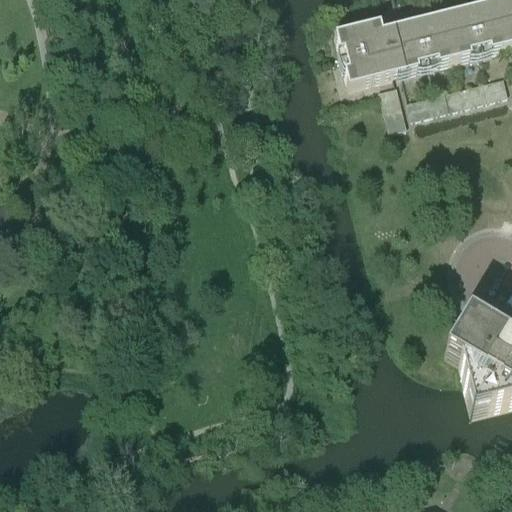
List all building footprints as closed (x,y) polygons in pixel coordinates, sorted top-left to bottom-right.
[(511,6),(493,11),(505,56),(511,54),(511,6)] [(505,56),(493,11),(474,16),(473,13),(460,16),(461,19),(441,24),(453,69),(469,65),(468,60),(487,56),(488,60),(505,56)] [(453,69),(441,24),(422,29),(421,26),(408,29),(409,32),(388,37),(399,83),(417,78),(416,74),(435,69),(436,73),(453,69)] [(399,83),(388,37),(380,39),(378,31),(333,42),(337,59),(342,58),(346,77),(342,79),(346,96),(399,83)] [(406,110),(410,126),(504,103),(500,86),(406,110)] [(378,100),(387,138),(404,134),(394,96),(378,100)] [(0,252),(13,249),(4,215),(0,216),(0,252)] [(459,377),(471,426),(471,427),(471,428),(472,428),(472,427),(511,416),(511,349),(502,347),(497,347),(468,329),(445,368),(459,377)]
